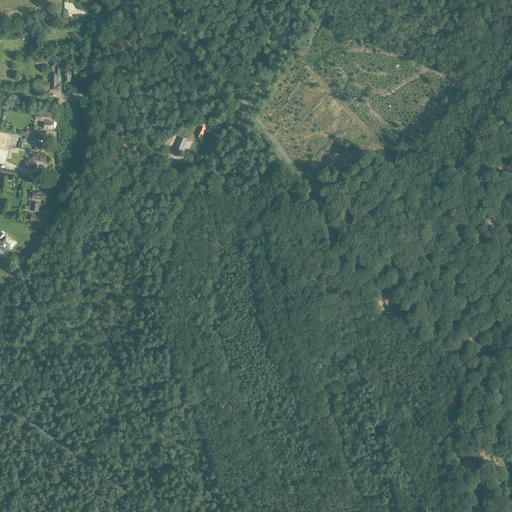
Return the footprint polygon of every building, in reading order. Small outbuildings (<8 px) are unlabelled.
[(64,72),(60,72),(60,60),(51,60),(51,66),(52,66),(52,71),(51,71),(51,90),(61,90),(61,81),(71,82),(71,72),(64,72)] [(183,131),(187,134),(194,125),(190,122),(183,131)] [(201,126),(196,135),(202,137),(206,128),(204,128),(205,125),(203,124),(202,126),(201,126)] [(187,135),(190,137),(198,127),(194,125),(187,135)] [(169,146),(174,142),(169,137),(165,141),(169,146)] [(180,137),(176,146),(183,149),(187,140),(180,137)] [(32,160),(33,160),(32,162),(26,161),(25,168),(34,169),(35,163),(35,160),(45,162),(46,154),(33,152),(32,160)] [(45,193),(33,191),(32,198),(45,200),(45,193)] [(31,210),(38,212),(39,204),(32,203),(31,210)] [(28,220),(39,223),(41,217),(30,214),(28,220)] [(0,234),(0,237),(5,241),(1,245),(4,247),(6,246),(9,249),(14,243),(2,233),(0,234)]
